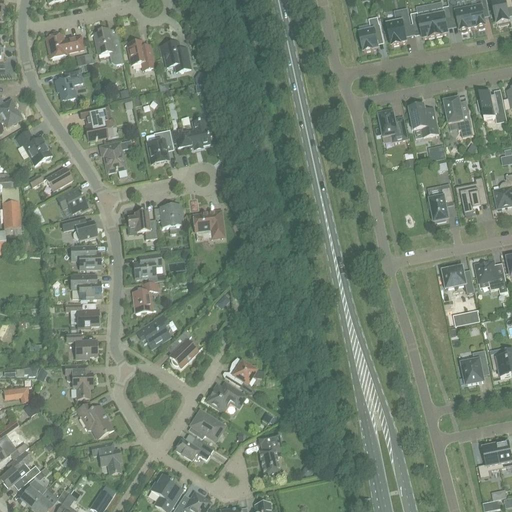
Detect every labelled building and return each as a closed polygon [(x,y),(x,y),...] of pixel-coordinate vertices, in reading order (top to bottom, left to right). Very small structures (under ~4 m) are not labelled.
[(485,28),(486,28),(483,14),(489,13),(485,0),(480,0),(481,6),(468,9),(473,31),(478,30),(479,32),(485,30),(485,28)] [(511,9),(511,3),(511,0),(496,0),(492,1),(497,26),(499,26),(499,28),(509,26),(508,24),(510,24),(507,10),(511,9)] [(462,35),(468,34),(467,32),(473,31),(468,9),(456,11),(455,5),(449,7),(449,9),(451,21),(457,19),(460,33),(461,33),(462,35)] [(443,37),(448,36),(446,22),(451,21),(449,9),(443,10),(444,13),(431,16),(436,39),(443,38),(443,37)] [(407,44),(404,29),(411,27),(407,11),(395,14),(396,20),(386,22),(392,48),(402,46),(402,45),(407,44)] [(431,16),(418,18),(418,15),(411,16),(413,28),(420,27),(423,41),(429,40),(436,39),(431,16)] [(374,52),(373,51),(379,50),(375,34),(380,33),(378,20),(369,22),(371,32),(359,35),(363,53),(364,53),(364,54),(374,52)] [(123,66),(118,38),(111,39),(109,31),(98,34),(99,36),(94,37),(98,57),(109,55),(111,65),(116,68),(123,66)] [(84,51),(81,39),(64,43),(62,38),(46,41),(51,61),(67,57),(66,55),(84,51)] [(142,73),(145,73),(155,71),(150,47),(144,48),(143,44),(127,47),(132,67),(141,66),(142,73)] [(187,49),(180,51),(178,44),(171,46),(170,47),(160,50),(162,59),(164,58),(167,70),(174,68),(176,75),(191,71),(187,49)] [(92,56),(84,58),(86,67),(93,65),(92,56)] [(93,72),(92,66),(80,69),(82,74),(93,72)] [(69,103),(69,102),(76,100),(73,87),(82,85),(80,71),(65,75),(66,82),(56,84),(57,90),(58,95),(60,94),(62,103),(65,102),(66,103),(69,103)] [(207,86),(196,88),(197,95),(208,94),(208,88),(207,86)] [(491,94),(479,97),(480,103),(478,103),(477,103),(480,114),(482,113),(484,122),(505,118),(506,124),(507,124),(503,105),(497,107),(496,99),(495,99),(495,100),(492,100),(491,94)] [(22,121),(11,103),(5,107),(1,98),(0,98),(0,125),(1,126),(3,126),(5,125),(7,130),(12,127),(14,128),(16,127),(17,124),(22,121)] [(140,99),(134,101),(135,109),(142,108),(140,99)] [(459,115),(456,101),(454,101),(454,102),(444,104),(445,107),(443,107),(444,114),(446,114),(449,126),(457,125),(459,133),(461,133),(463,140),(473,138),(472,130),(473,130),(469,113),(459,115)] [(88,144),(108,139),(105,129),(113,128),(114,125),(113,121),(111,120),(108,108),(80,114),(82,121),(85,120),(87,128),(85,129),(88,144)] [(424,108),(410,111),(412,124),(411,125),(412,132),(414,131),(414,133),(422,131),(423,139),(439,136),(433,111),(425,113),(424,108)] [(379,117),(384,140),(392,138),(393,144),(407,141),(403,120),(395,122),(393,114),(391,115),(390,113),(381,115),(382,117),(379,117)] [(183,133),(179,133),(172,135),(175,146),(184,144),(186,151),(193,149),(194,153),(203,150),(203,147),(210,146),(207,130),(206,130),(205,122),(192,124),(194,133),(183,135),(183,133)] [(23,147),(35,168),(52,158),(42,140),(35,144),(29,133),(16,141),(20,149),(23,147)] [(158,135),(160,143),(147,146),(151,166),(169,163),(166,148),(173,146),(170,133),(158,135)] [(120,145),(100,149),(102,158),(104,158),(108,175),(126,171),(122,153),(133,150),(131,143),(120,145)] [(477,149),(472,146),(468,153),(473,156),(477,149)] [(442,148),(435,149),(438,163),(445,161),(442,148)] [(447,164),(436,166),(438,174),(449,172),(447,164)] [(53,193),(73,182),(65,170),(46,181),(53,193)] [(500,191),(500,192),(494,193),(498,211),(511,208),(511,176),(505,178),(507,184),(505,185),(504,185),(503,185),(502,186),(501,187),(501,188),(500,189),(500,190),(500,191)] [(43,183),(40,177),(29,183),(33,189),(43,183)] [(482,211),(480,199),(487,198),(483,180),(475,181),(477,192),(457,196),(459,205),(463,205),(465,218),(476,216),(475,213),(482,211)] [(13,181),(0,181),(0,191),(2,191),(3,206),(20,205),(19,190),(14,190),(13,181)] [(57,200),(63,211),(69,209),(72,216),(81,212),(82,214),(90,210),(86,201),(84,202),(78,190),(57,200)] [(450,190),(449,190),(442,191),(444,199),(442,199),(428,202),(429,204),(426,204),(428,212),(430,211),(433,224),(435,224),(436,225),(446,223),(446,222),(449,221),(446,206),(452,205),(452,204),(453,204),(450,190)] [(0,256),(7,256),(6,242),(22,241),(20,205),(3,206),(5,234),(0,234),(0,256)] [(180,207),(160,209),(162,230),(183,228),(182,218),(183,218),(183,211),(181,211),(180,207)] [(37,209),(32,212),(34,217),(40,214),(37,209)] [(127,219),(129,229),(136,228),(137,235),(145,234),(146,242),(158,240),(155,222),(149,223),(148,213),(135,215),(135,218),(127,219)] [(224,239),(221,213),(202,216),(202,217),(194,218),(194,222),(193,223),(193,227),(195,229),(195,234),(211,232),(211,236),(212,240),(224,239)] [(61,224),(63,232),(72,232),(76,231),(77,233),(75,234),(74,236),(73,238),(73,240),(75,242),(77,242),(79,242),(79,243),(97,239),(94,224),(86,226),(84,218),(61,224)] [(95,248),(71,249),(71,263),(79,262),(80,272),(100,271),(100,266),(102,263),(100,261),(100,255),(95,255),(95,248)] [(156,284),(156,279),(155,269),(161,268),(160,255),(140,258),(140,265),(134,265),(136,281),(148,280),(148,285),(156,284)] [(497,278),(494,263),(475,267),(479,286),(489,284),(491,293),(499,291),(500,296),(508,294),(505,277),(497,278)] [(465,282),(463,269),(456,271),(450,272),(443,273),(445,281),(443,282),(444,290),(446,289),(447,291),(465,287),(467,296),(475,294),(472,281),(465,282)] [(96,277),(71,278),(72,292),(79,291),(80,301),(81,301),(81,306),(87,306),(87,301),(100,300),(100,296),(102,295),(102,290),(100,289),(100,284),(97,285),(96,277)] [(143,286),(144,293),(133,295),(135,315),(152,313),(150,294),(159,293),(158,285),(143,286)] [(99,328),(98,312),(82,313),(81,307),(66,307),(66,314),(77,314),(78,331),(90,331),(90,328),(99,328)] [(473,325),(479,323),(477,313),(470,314),(473,325)] [(170,330),(162,318),(136,335),(144,347),(147,345),(152,351),(170,340),(168,336),(170,330)] [(178,368),(181,371),(198,354),(187,343),(191,339),(185,332),(171,346),(177,352),(169,359),(172,361),(172,364),(173,367),(176,368),(178,368)] [(97,359),(97,342),(81,343),(81,336),(67,337),(67,345),(75,344),(76,362),(89,361),(89,359),(97,359)] [(511,378),(511,375),(511,374),(511,352),(506,354),(507,358),(492,361),(494,373),(499,372),(501,380),(511,378)] [(484,383),(483,378),(489,377),(486,358),(474,361),(475,363),(462,366),(464,374),(463,374),(465,379),(466,387),(478,385),(483,384),(484,383)] [(253,394),(247,387),(252,379),(263,381),(264,373),(257,373),(237,360),(232,365),(230,371),(235,373),(229,383),(244,393),(248,395),(250,396),(251,395),(253,394)] [(77,401),(89,400),(88,390),(93,390),(92,376),(89,376),(89,368),(65,369),(66,377),(67,377),(67,382),(69,383),(73,383),(73,389),(77,389),(77,401)] [(28,378),(35,378),(37,371),(37,369),(27,370),(24,370),(24,377),(28,377),(28,378)] [(207,404),(223,414),(229,404),(239,411),(247,399),(225,384),(221,390),(217,388),(207,404)] [(29,389),(4,392),(6,403),(22,401),(23,406),(32,404),(29,389)] [(88,432),(92,432),(97,441),(113,432),(105,418),(105,417),(100,408),(95,411),(91,404),(76,412),(80,420),(81,420),(88,432)] [(214,443),(223,429),(200,414),(195,421),(194,422),(192,424),(192,426),(191,427),(200,433),(197,438),(202,441),(205,436),(214,443)] [(43,420),(38,423),(43,430),(48,426),(43,420)] [(0,442),(5,439),(19,429),(15,423),(0,433),(0,442)] [(280,452),(282,452),(279,436),(258,440),(260,447),(261,447),(262,453),(258,454),(264,479),(280,476),(277,459),(282,458),(280,452)] [(183,441),(176,452),(192,462),(196,456),(206,462),(213,452),(199,443),(195,449),(183,441)] [(114,444),(107,445),(91,448),(93,458),(99,457),(101,468),(108,467),(110,477),(121,474),(119,465),(121,464),(118,451),(115,452),(114,444)] [(16,460),(25,453),(29,450),(25,445),(12,455),(16,460)] [(501,471),(511,468),(511,457),(511,458),(509,445),(496,447),(501,471)] [(494,448),(493,446),(485,447),(486,449),(483,450),(487,467),(479,468),(481,480),(490,479),(489,473),(501,471),(496,447),(494,448)] [(16,460),(15,461),(7,468),(10,472),(0,481),(8,491),(21,480),(23,478),(31,472),(26,467),(33,462),(28,456),(25,453),(16,460)] [(34,478),(40,473),(36,468),(31,472),(23,478),(28,483),(34,478)] [(40,473),(34,478),(40,482),(44,478),(40,473)] [(170,511),(183,493),(175,488),(176,486),(163,478),(157,487),(155,485),(151,492),(160,498),(155,507),(162,511),(170,511)] [(20,501),(31,511),(41,499),(47,491),(35,481),(27,488),(28,489),(21,494),(24,497),(20,501)] [(57,502),(62,506),(63,505),(66,500),(69,496),(64,492),(57,502)] [(104,511),(113,500),(102,493),(90,511),(91,511),(104,511)] [(195,494),(185,510),(184,511),(186,511),(206,511),(211,505),(195,494)] [(41,499),(31,511),(33,511),(49,511),(53,509),(41,499)]
